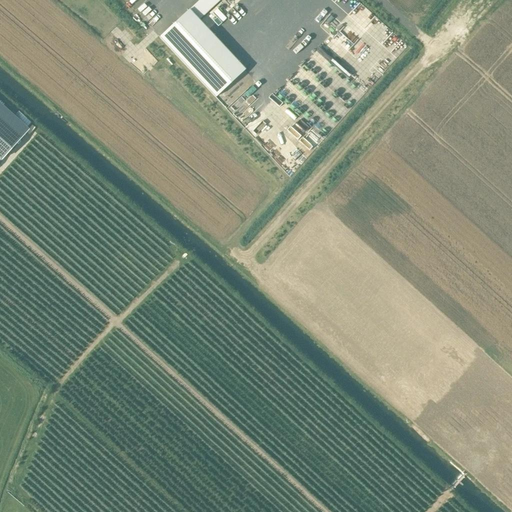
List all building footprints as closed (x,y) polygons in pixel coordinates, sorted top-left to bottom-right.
[(108,2),(99,9),(108,19),(116,12),(108,2)] [(408,44),(360,3),(349,16),(398,56),(408,44)] [(188,11),(160,37),(159,37),(215,98),(245,70),(189,10),(188,11)] [(347,24),(338,32),(357,56),(367,49),(347,24)] [(321,46),(316,53),(344,78),(349,72),(321,46)] [(300,70),(296,76),(304,81),(308,75),(300,70)] [(0,105),(0,159),(1,160),(28,130),(0,105)]
